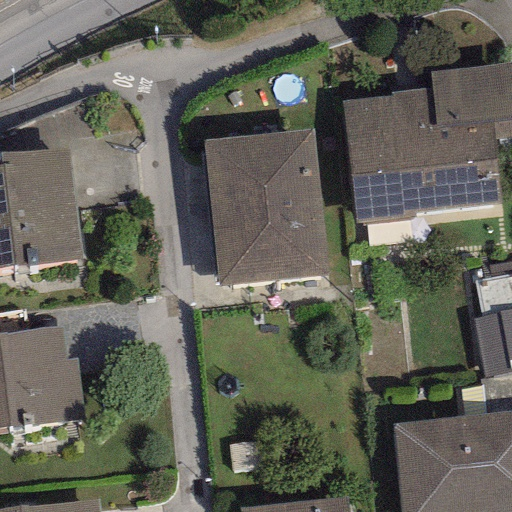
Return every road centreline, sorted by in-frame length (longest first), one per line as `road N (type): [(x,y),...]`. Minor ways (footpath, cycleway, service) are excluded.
road 1 (residential): [(199,511),(154,93),(107,90),(0,127)]
road 2 (secondary): [(0,59),(105,0)]
